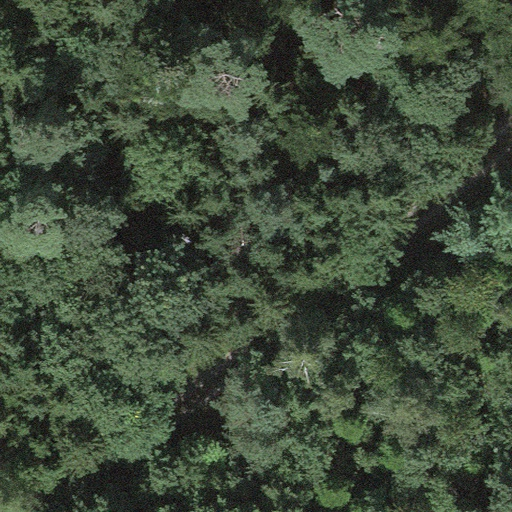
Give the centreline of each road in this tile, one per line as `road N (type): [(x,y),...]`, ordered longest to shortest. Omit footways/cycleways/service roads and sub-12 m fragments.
road 1 (track): [(511,126),(152,424),(12,511)]
road 2 (track): [(0,289),(152,424)]
